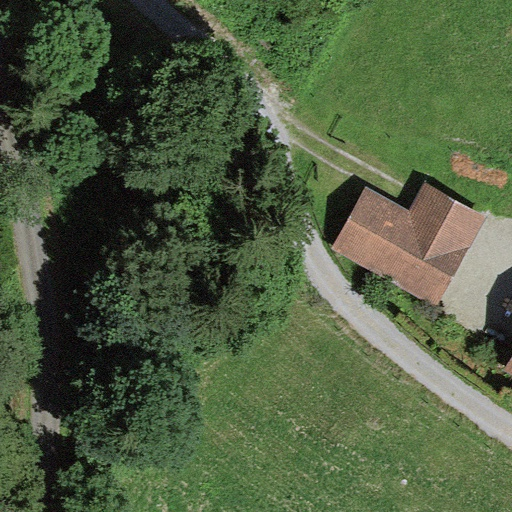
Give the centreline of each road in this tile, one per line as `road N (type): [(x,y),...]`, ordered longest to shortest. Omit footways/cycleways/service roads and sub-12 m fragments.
road 1 (track): [(511,437),(499,435),(350,315),(289,205),(259,104),(134,0)]
road 2 (unclassified): [(44,511),(36,270),(0,101)]
